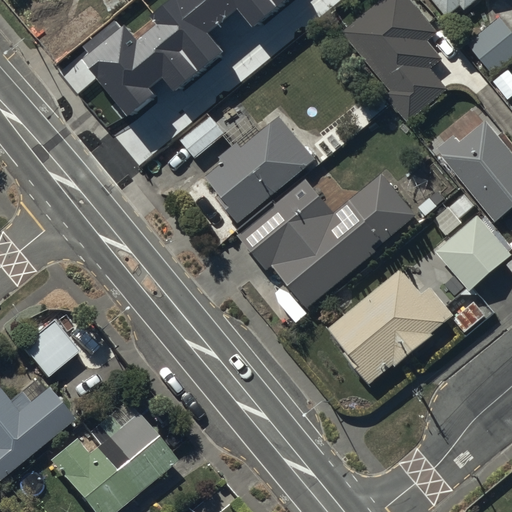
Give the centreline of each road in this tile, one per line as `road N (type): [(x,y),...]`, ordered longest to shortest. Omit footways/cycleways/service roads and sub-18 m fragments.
road 1 (tertiary): [(81,201),(335,511)]
road 2 (unclassified): [(380,511),(511,385)]
road 3 (tertiary): [(0,102),(81,201)]
